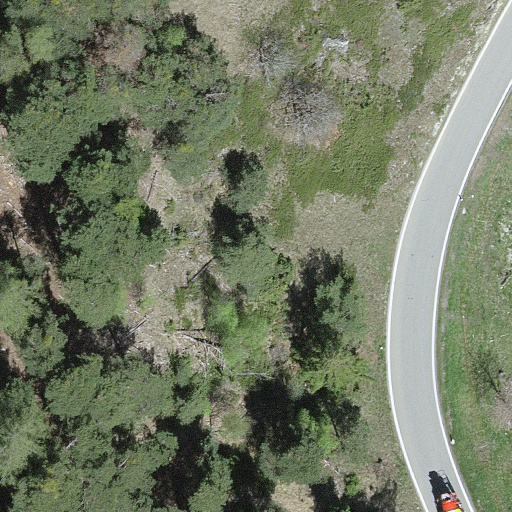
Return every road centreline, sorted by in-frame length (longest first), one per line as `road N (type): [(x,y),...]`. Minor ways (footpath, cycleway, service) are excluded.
road 1 (motorway): [(233,511),(0,19)]
road 2 (tertiary): [(511,38),(448,164),(415,272),(413,398),(452,511)]
road 3 (motorway): [(511,369),(194,0)]
